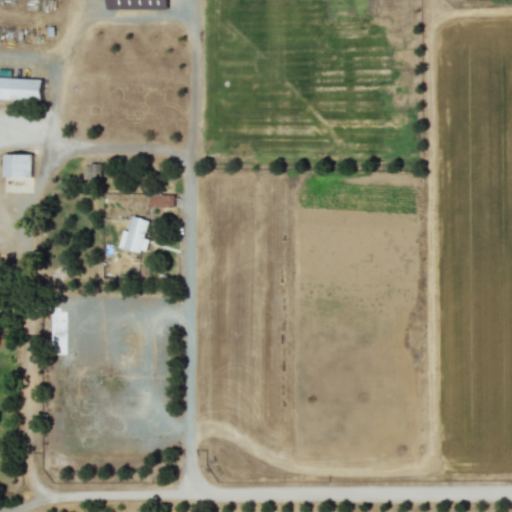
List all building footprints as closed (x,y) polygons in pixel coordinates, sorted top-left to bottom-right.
[(165,0),(107,0),(107,7),(132,8),(132,0),(151,0),(151,7),(165,7),(165,0)] [(0,97),(41,99),(41,78),(0,76),(0,97)] [(31,153),(4,153),(4,176),(32,175),(31,153)] [(85,162),(84,176),(100,177),(101,163),(85,162)] [(151,221),(132,214),(127,230),(123,229),(118,244),(140,251),(151,221)]
